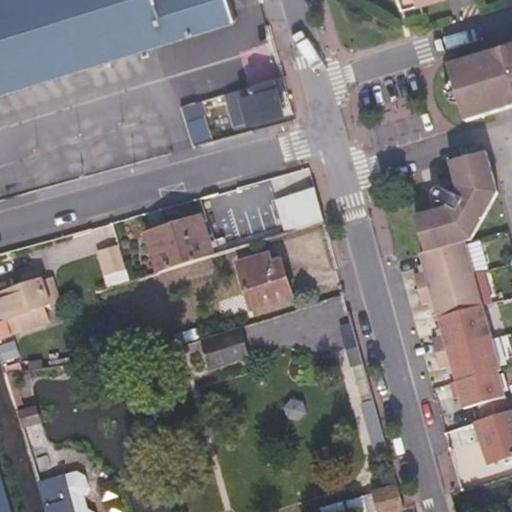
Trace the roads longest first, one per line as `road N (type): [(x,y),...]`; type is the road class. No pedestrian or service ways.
road 1 (tertiary): [(330,134),(436,511)]
road 2 (unclassified): [(330,134),(0,227)]
road 3 (residential): [(318,84),(511,23)]
